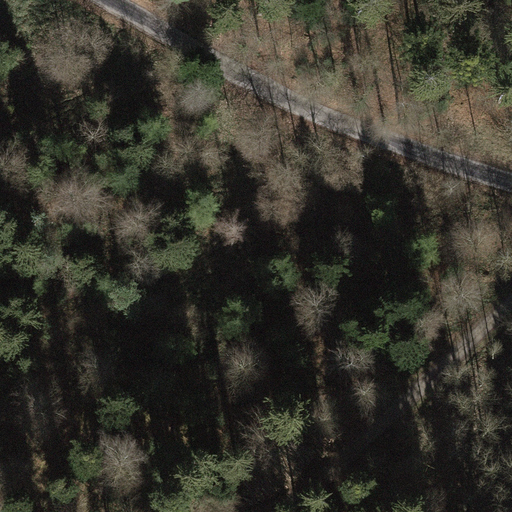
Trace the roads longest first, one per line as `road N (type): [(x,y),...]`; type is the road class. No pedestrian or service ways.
road 1 (unclassified): [(108,0),(309,110),(511,184)]
road 2 (track): [(277,511),(340,465),(511,302)]
